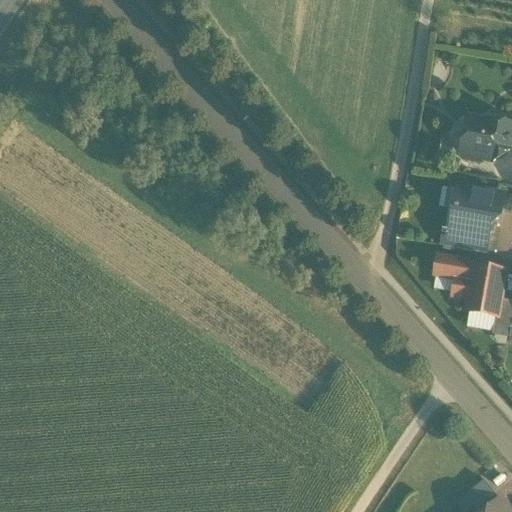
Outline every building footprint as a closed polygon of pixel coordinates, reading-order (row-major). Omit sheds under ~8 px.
[(462,161),(481,164),(484,162),(493,163),(509,152),(510,149),(511,136),(511,128),(472,122),(468,124),(466,136),(463,138),(459,158),(462,161)] [(441,188),(437,209),(449,211),(454,212),(458,191),(441,188)] [(458,191),(454,212),(449,211),(445,234),(450,234),(450,236),(472,240),(481,242),(487,243),(491,220),(502,213),(504,199),(458,191)] [(445,234),(449,211),(437,209),(433,231),(445,234)] [(442,248),(469,253),(472,240),(450,236),(450,234),(445,234),(445,233),(442,248)] [(479,255),(481,242),(472,240),(469,253),(479,255)] [(413,248),(401,258),(413,273),(425,263),(413,248)] [(453,299),(469,302),(475,270),(477,271),(477,267),(438,260),(435,278),(456,281),(453,296),(453,299)] [(504,275),(477,271),(475,270),(469,302),(467,314),(495,319),(497,319),(500,301),(504,275)] [(456,281),(435,278),(432,291),(453,296),(456,281)] [(492,336),(509,339),(511,320),(511,303),(500,301),(497,319),(495,319),(493,334),(492,336)] [(465,329),(493,334),(495,319),(467,314),(465,329)] [(493,494),(483,483),(455,505),(460,511),(470,511),(474,509),(491,495),(493,494)] [(489,511),(499,505),(491,495),(474,509),(476,511),(489,511)]
